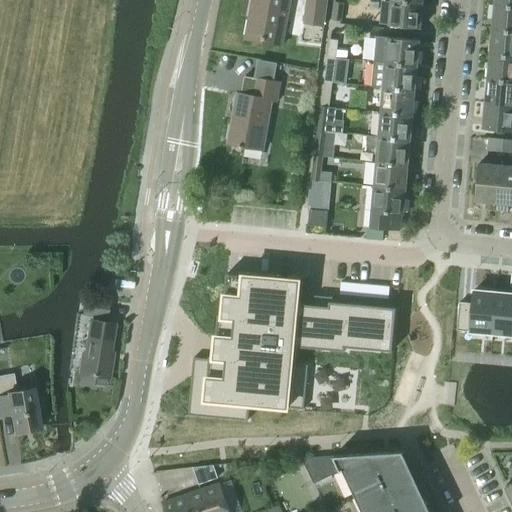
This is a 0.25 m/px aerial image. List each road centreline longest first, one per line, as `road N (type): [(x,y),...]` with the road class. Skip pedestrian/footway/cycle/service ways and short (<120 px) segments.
road 1 (residential): [(511,248),(457,242),(438,223),(458,0)]
road 2 (tertiary): [(102,466),(128,423),(160,284)]
road 3 (tertiary): [(160,284),(182,204),(183,116)]
road 4 (tertiary): [(183,116),(162,200),(160,284)]
